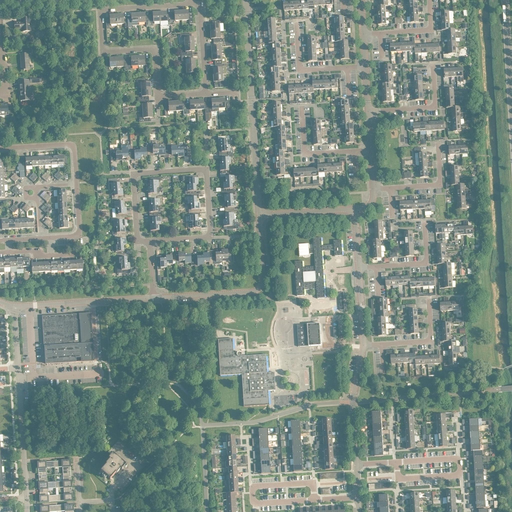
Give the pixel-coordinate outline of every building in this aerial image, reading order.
[(175,14),(171,14),(171,25),(174,25),(174,19),(175,19),(175,20),(182,20),(181,11),(175,12),(175,14)] [(188,11),(181,11),(182,20),(189,20),(188,18),(190,18),(190,24),(193,24),(192,13),(188,13),(188,11)] [(153,15),(149,16),(150,26),(153,26),(152,20),(153,20),(154,22),(160,21),(160,12),(153,13),(153,15)] [(166,12),(160,12),(160,21),(167,21),(167,19),(168,19),(168,25),(171,25),(171,14),(167,15),(166,12)] [(145,13),(138,14),(139,23),(145,22),(145,21),(146,21),(147,27),(150,26),(149,16),(145,16),(145,13)] [(132,17),(128,17),(128,28),(133,27),(132,26),(139,25),(139,23),(138,14),(131,14),(132,17)] [(117,24),(117,15),(110,16),(110,18),(106,18),(107,29),(110,29),(109,23),(110,23),(110,24),(117,24)] [(123,15),(117,15),(117,24),(124,24),(124,22),(125,22),(125,28),(128,28),(128,17),(123,17),(123,15)] [(22,22),(15,22),(15,29),(23,29),(23,32),(31,31),(30,18),(22,18),(22,22)] [(210,25),(211,32),(220,31),(219,25),(218,25),(218,24),(224,23),(223,20),(222,20),(219,21),(213,21),(213,25),(210,25)] [(214,39),(214,43),(225,42),(225,39),(219,39),(219,38),(220,38),(220,31),(211,32),(211,39),(214,39)] [(185,38),(185,45),(194,44),(194,38),(191,38),(191,34),(180,34),(180,37),(186,37),(186,38),(185,38)] [(391,52),(397,52),(397,44),(393,44),(392,39),(386,39),(386,43),(390,43),(391,52)] [(212,47),(212,54),(221,53),(221,46),(219,46),(219,45),(225,45),(225,42),(214,43),(214,47),(212,47)] [(181,53),(182,56),(192,55),(192,51),(195,51),(194,44),(185,45),(186,52),(187,52),(187,53),(181,53)] [(20,54),(21,70),(24,70),(25,70),(30,69),(29,53),(32,53),(32,50),(25,51),(25,54),(20,54)] [(215,60),(215,64),(226,63),(226,57),(226,56),(224,55),(223,54),(221,53),(212,54),(213,60),(215,60)] [(186,61),(187,67),(196,66),(195,59),(193,59),(192,55),(182,56),(182,61),(186,61)] [(138,57),(138,66),(145,65),(145,64),(146,64),(147,72),(150,72),(149,58),(145,59),(145,56),(138,57)] [(125,71),(128,71),(127,60),(123,60),(123,57),(116,58),(117,67),(124,67),(123,65),(125,65),(125,71)] [(132,66),(138,66),(138,57),(131,57),(131,59),(127,60),(128,71),(131,70),(131,65),(132,64),(132,66)] [(110,67),(117,67),(116,58),(109,58),(110,61),(106,61),(106,72),(109,72),(109,66),(110,66),(110,67)] [(384,68),(384,72),(392,71),(392,65),(382,66),(382,61),(378,61),(379,68),(384,68)] [(213,68),(213,75),(223,75),(222,68),(221,68),(221,67),(226,66),(226,63),(215,64),(216,68),(213,68)] [(196,66),(187,67),(187,73),(188,73),(189,74),(183,75),(183,78),(188,77),(188,79),(194,79),(193,73),(196,73),(196,66)] [(409,83),(414,82),(422,82),(422,71),(416,72),(417,76),(414,76),(414,79),(409,80),(409,83)] [(335,80),(331,80),(332,89),(338,88),(338,86),(337,78),(341,78),(341,74),(335,75),(335,80)] [(223,75),(213,75),(214,82),(215,82),(215,83),(215,88),(228,87),(227,82),(223,83),(223,75)] [(141,83),(142,90),(151,89),(150,82),(148,83),(148,79),(137,79),(137,82),(143,82),(143,83),(141,83)] [(20,81),(21,100),(30,99),(29,81),(20,81)] [(138,98),(138,101),(149,100),(149,96),(151,96),(151,89),(142,90),(142,97),(144,96),(144,97),(138,98)] [(212,102),(208,102),(208,113),(211,113),(211,112),(219,111),(218,99),(212,100),(212,102)] [(225,99),(218,99),(219,111),(225,111),(225,108),(226,108),(226,106),(227,106),(227,112),(230,112),(229,101),(225,101),(225,99)] [(143,105),(143,111),(152,111),(152,104),(149,104),(149,100),(138,101),(138,104),(144,103),(144,104),(143,105)] [(204,100),(197,101),(197,110),(204,109),(204,108),(205,108),(205,113),(208,113),(208,102),(204,103),(204,100)] [(182,101),(175,102),(176,111),(182,111),(183,115),(187,115),(186,104),(182,104),(182,101)] [(190,103),(186,104),(187,115),(190,114),(190,109),(191,109),(191,110),(197,110),(197,101),(190,101),(190,103)] [(176,111),(175,102),(169,102),(169,105),(165,105),(165,116),(168,116),(168,110),(169,110),(169,111),(176,111)] [(0,115),(5,115),(9,115),(8,107),(4,107),(4,104),(4,105),(0,104),(0,115)] [(152,111),(143,111),(143,115),(140,115),(140,119),(139,119),(139,122),(150,122),(150,118),(153,118),(152,111)] [(219,146),(221,146),(227,146),(227,145),(227,140),(229,140),(229,136),(221,137),(221,140),(218,140),(219,146)] [(165,144),(159,145),(159,147),(159,153),(159,156),(165,155),(165,158),(169,158),(169,153),(168,153),(168,149),(168,147),(165,147),(165,144)] [(168,144),(168,147),(168,149),(168,153),(169,153),(172,152),(172,155),(178,155),(178,149),(178,148),(178,146),(171,146),(171,144),(168,144)] [(140,148),(140,151),(141,157),(147,156),(147,154),(150,154),(150,148),(150,145),(146,145),(146,148),(140,148)] [(153,148),(150,148),(150,154),(150,156),(153,156),(153,154),(159,153),(159,147),(159,145),(152,145),(153,148)] [(187,145),(178,146),(178,148),(178,149),(178,155),(178,157),(184,157),(184,154),(187,154),(187,145)] [(228,155),(228,152),(230,152),(230,145),(227,145),(227,146),(221,146),(222,152),(219,152),(219,156),(222,155),(224,155),(228,155)] [(122,152),(116,152),(116,150),(113,150),(113,148),(111,149),(112,161),(116,161),(123,160),(122,158),(122,152)] [(122,149),(122,152),(122,158),(128,158),(128,160),(132,160),(132,157),(131,157),(131,151),(128,152),(128,149),(122,149)] [(131,149),(131,151),(131,157),(132,157),(135,157),(135,160),(141,159),(141,157),(140,151),(134,151),(134,149),(131,149)] [(222,158),(222,164),(222,165),(228,164),(231,164),(231,158),(233,158),(233,154),(228,155),(224,155),(222,155),(222,158)] [(340,163),(336,164),(337,172),(343,172),(342,162),(346,162),(346,158),(340,158),(340,163)] [(223,174),(229,174),(229,173),(232,173),(231,173),(231,170),(229,170),(228,164),(222,165),(222,164),(220,165),(220,171),(223,171),(223,174)] [(226,177),(226,183),(232,183),(235,183),(234,176),(237,176),(236,173),(231,173),(232,173),(229,173),(229,174),(229,176),(226,177)] [(190,182),(190,185),(196,185),(198,185),(198,178),(196,179),(195,175),(183,176),(182,177),(182,181),(183,182),(189,181),(190,182)] [(150,181),(151,188),(157,187),(159,187),(159,181),(161,181),(161,178),(152,178),(153,181),(150,181)] [(112,190),(114,190),(120,189),(120,183),(117,183),(117,180),(109,181),(109,184),(111,184),(112,190)] [(222,193),(227,192),(230,192),(233,192),(232,189),(235,186),(235,183),(232,183),(226,183),(224,183),(224,189),(221,189),(222,193)] [(185,195),(190,195),(190,194),(194,194),(194,191),(196,191),(196,185),(190,185),(187,185),(188,191),(185,191),(185,195)] [(151,194),(151,197),(157,197),(160,197),(159,193),(157,193),(157,187),(151,188),(148,188),(148,194),(151,194)] [(117,196),(117,199),(121,199),(126,199),(126,195),(123,195),(123,189),(120,189),(114,190),(115,196),(117,196)] [(225,202),(227,202),(227,201),(233,201),(233,195),(235,195),(235,192),(233,192),(230,192),(227,192),(227,195),(224,195),(225,202)] [(188,204),(191,204),(197,203),(197,197),(199,197),(199,194),(194,194),(190,194),(190,195),(191,198),(188,198),(188,204)] [(151,200),(152,206),(158,206),(163,206),(162,196),(160,197),(157,197),(151,197),(149,197),(149,200),(151,200)] [(400,210),(407,210),(406,202),(402,202),(402,197),(395,197),(396,201),(400,201),(400,210)] [(115,208),(118,208),(124,208),(123,202),(121,202),(121,199),(117,199),(112,199),(112,203),(115,202),(115,208)] [(225,211),(228,211),(234,210),(234,207),(236,207),(236,201),(233,201),(227,201),(227,202),(228,207),(225,208),(225,211)] [(189,213),(192,213),(198,213),(198,212),(197,210),(200,209),(200,203),(197,203),(191,204),(191,210),(189,210),(189,213)] [(152,212),(152,215),(158,215),(161,215),(161,212),(158,212),(158,206),(152,206),(149,206),(150,213),(152,212)] [(116,214),(116,217),(116,218),(119,217),(119,218),(124,217),(124,214),(127,214),(126,208),(124,208),(118,208),(118,214),(116,214)] [(225,214),(226,220),(232,220),(234,220),(234,214),(236,214),(236,210),(234,210),(228,211),(228,214),(225,214)] [(190,223),(192,222),(198,222),(198,216),(200,216),(200,212),(198,212),(198,213),(192,213),(192,216),(189,216),(190,223)] [(152,219),(153,225),(159,224),(161,224),(161,218),(158,218),(158,215),(152,215),(150,216),(150,219),(152,219)] [(114,227),(116,227),(122,227),(122,226),(125,226),(127,226),(127,221),(126,220),(120,220),(119,218),(119,217),(116,218),(116,217),(111,218),(111,221),(114,221),(114,227)] [(9,229),(8,220),(8,218),(0,218),(0,225),(2,225),(2,230),(9,229)] [(226,220),(223,220),(224,227),(226,226),(226,229),(240,229),(240,223),(235,223),(234,220),(232,220),(226,220)] [(192,222),(192,228),(190,228),(190,232),(199,231),(199,228),(201,228),(201,222),(198,222),(192,222)] [(153,225),(150,225),(151,231),(153,231),(153,234),(162,234),(162,230),(159,230),(159,224),(153,225)] [(116,235),(116,236),(119,236),(123,236),(128,236),(128,232),(125,232),(125,226),(122,226),(122,227),(116,227),(117,230),(113,230),(113,235),(116,235)] [(117,239),(118,245),(124,245),(126,245),(126,239),(123,239),(123,236),(119,236),(116,236),(114,236),(115,240),(117,239)] [(315,266),(303,267),(303,261),(295,261),(295,262),(296,277),(297,296),(305,296),(305,295),(304,290),(310,289),(312,289),(317,289),(317,298),(317,299),(325,298),(325,294),(325,292),(323,274),(323,273),(322,273),(322,270),(323,270),(323,266),(323,264),(322,251),(324,251),(332,250),(334,250),(335,256),(343,256),(343,255),(342,240),(334,241),(334,245),(322,245),(321,238),(314,238),(314,244),(314,249),(310,250),(310,254),(315,253),(315,266)] [(300,256),(310,256),(309,244),(299,244),(300,256)] [(115,252),(116,255),(118,255),(124,254),(127,254),(126,251),(124,251),(124,245),(118,245),(112,246),(113,252),(115,252)] [(221,250),(222,253),(222,259),(228,258),(228,261),(228,262),(229,262),(231,262),(231,261),(232,260),(231,252),(228,252),(228,250),(221,250)] [(203,254),(203,256),(204,262),(209,262),(209,264),(213,264),(213,259),(213,256),(212,251),(209,251),(209,253),(203,254)] [(185,252),(175,253),(175,255),(176,261),(176,264),(179,264),(179,261),(185,261),(185,255),(185,252)] [(166,256),(166,258),(167,265),(173,264),(173,262),(176,261),(175,255),(175,253),(172,253),(172,256),(166,256)] [(216,255),(213,256),(213,259),(213,264),(220,264),(221,261),(222,261),(222,259),(222,253),(215,253),(216,255)] [(118,258),(119,264),(121,264),(127,263),(127,257),(129,257),(129,254),(127,254),(124,254),(118,255),(116,255),(116,258),(118,258)] [(191,254),(185,255),(185,261),(185,263),(191,263),(191,265),(195,265),(195,263),(194,263),(194,257),(191,257),(191,254)] [(194,254),(194,257),(194,263),(195,263),(197,263),(198,265),(204,265),(204,262),(203,256),(197,257),(197,254),(194,254)] [(166,258),(160,259),(160,256),(157,257),(157,270),(161,270),(161,267),(167,267),(167,265),(166,258)] [(121,264),(119,264),(117,264),(117,274),(128,273),(128,271),(128,270),(130,270),(130,263),(127,263),(121,264)] [(386,286),(393,286),(392,277),(388,278),(388,273),(381,273),(382,279),(386,279),(386,286)] [(294,303),(260,336),(271,349),(295,373),(317,352),(319,350),(317,348),(329,337),(307,315),(306,315),(294,303)] [(80,315),(43,317),(45,355),(46,355),(46,364),(52,364),(76,362),(76,361),(82,361),(82,362),(91,361),(94,361),(91,314),(80,315)] [(220,375),(220,376),(221,375),(227,375),(228,375),(235,375),(242,374),(242,381),(242,382),(243,392),(243,399),(244,406),(244,407),(269,405),(269,398),(269,397),(268,391),(275,390),(276,390),(275,390),(275,381),(274,372),(275,372),(274,372),(267,372),(266,362),(267,362),(266,362),(266,355),(266,354),(266,355),(259,355),(248,356),(241,356),(241,354),(242,354),(242,353),(241,353),(241,352),(240,352),(239,352),(238,352),(237,353),(233,353),(233,350),(233,349),(233,339),(218,339),(218,340),(219,350),(219,351),(219,357),(219,358),(220,368),(220,375)] [(391,364),(398,363),(397,355),(393,355),(393,350),(386,351),(387,354),(391,354),(391,364)] [(126,465),(113,454),(109,459),(110,460),(106,464),(106,465),(101,471),(110,479),(116,473),(119,475),(122,472),(121,471),(126,465)] [(70,460),(54,461),(54,468),(63,467),(63,474),(69,474),(69,471),(71,471),(70,460)] [(42,473),(42,476),(47,475),(46,468),(54,468),(54,461),(38,463),(39,473),(42,473)] [(64,488),(70,487),(72,487),(71,477),(69,477),(69,474),(63,474),(64,482),(55,482),(56,488),(64,488)] [(43,489),(48,489),(56,488),(55,482),(47,483),(47,475),(42,476),(41,476),(41,479),(39,479),(40,489),(43,489)] [(64,495),(56,495),(57,501),(73,500),(72,490),(70,490),(70,487),(64,488),(64,495)] [(48,489),(43,489),(43,492),(40,492),(40,502),(57,501),(56,495),(48,496),(48,489)]
